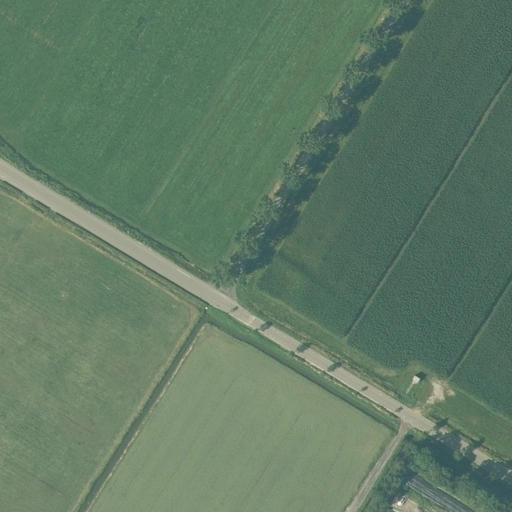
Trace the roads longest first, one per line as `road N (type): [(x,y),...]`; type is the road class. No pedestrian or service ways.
road 1 (unclassified): [(218,301),(407,0)]
road 2 (unclassified): [(511,476),(218,301)]
road 3 (unclassified): [(218,301),(0,170)]
